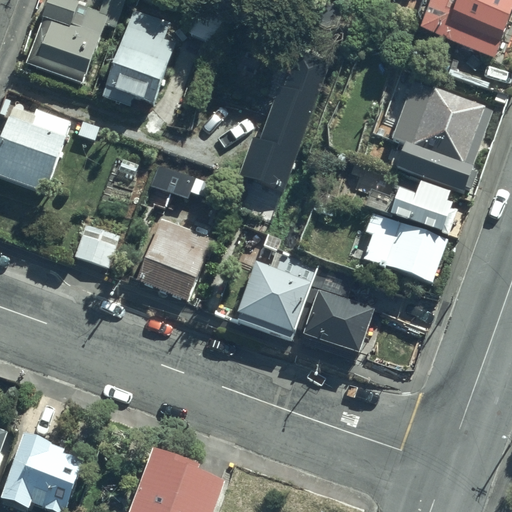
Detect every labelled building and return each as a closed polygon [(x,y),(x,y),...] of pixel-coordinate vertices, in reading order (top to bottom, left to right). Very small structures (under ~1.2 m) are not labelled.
[(51,0),(29,63),(84,82),(100,36),(102,37),(107,24),(118,28),(127,0),(105,0),(102,11),(83,4),(84,1),(79,0),(51,0)] [(215,43),(232,9),(214,0),(207,0),(192,31),(215,43)] [(511,13),(511,0),(423,0),(419,12),(424,19),(421,27),(495,59),(511,13)] [(172,21),(136,8),(105,96),(133,106),(136,95),(156,102),(177,43),(166,39),(172,21)] [(495,108),(419,81),(410,105),(406,103),(389,151),(408,158),(404,168),(465,190),(466,186),(473,188),(479,170),(473,168),(495,108)] [(0,176),(50,193),(74,120),(38,108),(36,113),(15,106),(0,150),(0,176)] [(214,183),(160,163),(153,182),(187,194),(189,189),(209,196),(214,183)] [(452,191),(421,180),(420,183),(397,175),(393,187),(398,189),(396,197),(372,188),(367,203),(450,232),(458,210),(452,207),(454,201),(449,200),(452,191)] [(450,239),(373,211),(366,230),(373,232),(365,254),(435,280),(450,239)] [(217,241),(163,218),(138,280),(189,301),(208,257),(210,258),(217,241)] [(122,236),(88,224),(76,256),(111,268),(122,236)] [(274,266),(258,260),(238,310),(292,332),(313,280),(311,279),(316,266),(279,252),(274,266)] [(376,308),(321,288),(304,333),(360,353),(376,308)] [(0,459),(11,431),(0,426),(0,459)] [(57,441),(28,431),(6,494),(33,503),(34,500),(49,506),(48,509),(57,511),(68,511),(89,454),(57,443),(57,441)] [(201,462),(157,445),(131,511),(215,511),(229,478),(200,467),(201,462)]
